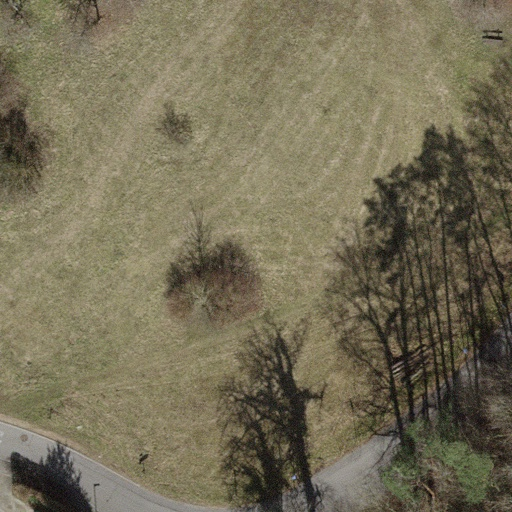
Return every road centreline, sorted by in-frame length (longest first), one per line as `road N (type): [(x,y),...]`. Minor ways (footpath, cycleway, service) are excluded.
road 1 (residential): [(285,511),(345,474),(511,305)]
road 2 (residential): [(0,446),(110,490),(130,511)]
